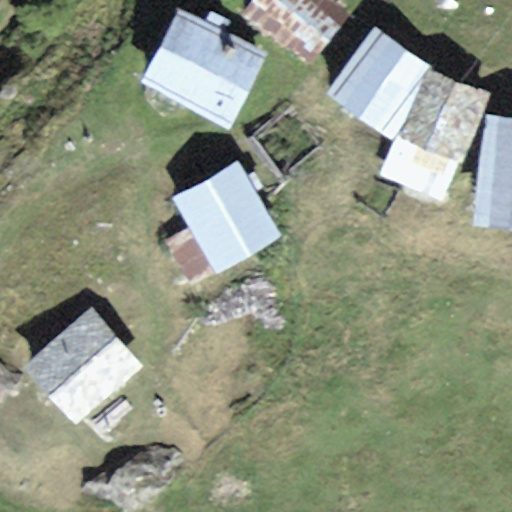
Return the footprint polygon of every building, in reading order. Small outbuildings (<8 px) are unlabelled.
[(188,0),(199,19),(236,0),(188,0)] [(340,13),(324,0),(259,0),(250,12),(307,54),(340,13)] [(253,58),(183,23),(150,80),(223,119),(253,58)] [(379,130),(422,69),(377,37),(331,95),(379,130)] [(71,46),(1,103),(59,173),(129,116),(71,46)] [(448,167),(480,98),(433,77),(399,145),(448,167)] [(511,228),(511,126),(491,125),(481,226),(511,228)] [(269,239),(235,177),(184,205),(216,267),(269,239)] [(73,418),(129,366),(89,320),(33,371),(73,418)]
